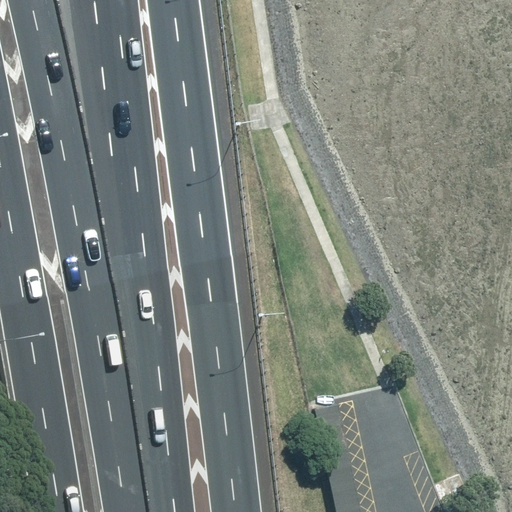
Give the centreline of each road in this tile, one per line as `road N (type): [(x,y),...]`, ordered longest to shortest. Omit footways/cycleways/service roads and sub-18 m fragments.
road 1 (motorway): [(173,0),(234,511)]
road 2 (motorway): [(60,511),(0,186)]
road 3 (motorway): [(112,196),(149,511)]
road 4 (motorway): [(112,196),(60,0)]
road 5 (motorway): [(116,0),(112,196)]
